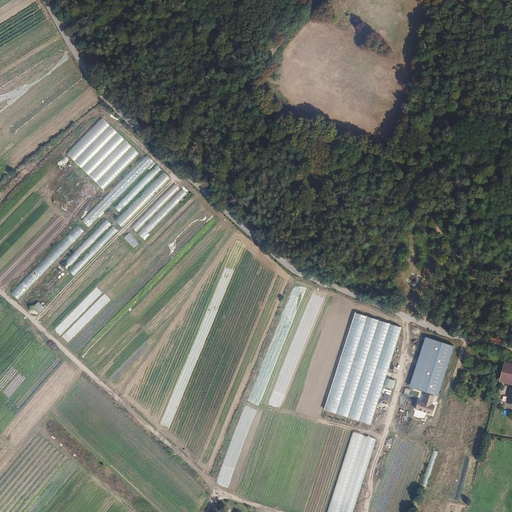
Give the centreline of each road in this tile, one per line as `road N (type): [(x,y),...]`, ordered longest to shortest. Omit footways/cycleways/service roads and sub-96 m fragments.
road 1 (unclassified): [(511,346),(445,333),(287,266),(102,96),(44,0)]
road 2 (track): [(0,290),(217,490),(277,511)]
road 3 (track): [(34,321),(174,180),(229,225)]
road 4 (track): [(408,511),(426,452),(395,431),(388,414),(410,344),(421,334),(458,345),(467,339)]
road 5 (track): [(211,483),(290,285)]
road 6 (track): [(16,305),(102,217),(122,230)]
road 7 (track): [(0,200),(101,107)]
road 8 (track): [(0,178),(102,96)]
road 9 (track): [(37,424),(134,511)]
road 10 (track): [(83,366),(18,447),(0,440)]
